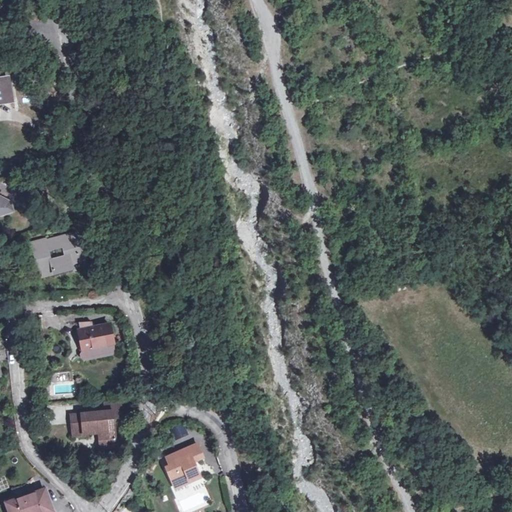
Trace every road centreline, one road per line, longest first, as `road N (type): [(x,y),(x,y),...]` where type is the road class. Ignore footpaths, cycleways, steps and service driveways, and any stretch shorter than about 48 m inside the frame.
road 1 (track): [(411,511),(375,434),(256,0)]
road 2 (residential): [(130,301),(30,307),(14,328),(21,432),(86,511)]
road 3 (residential): [(130,301),(54,0)]
road 4 (residential): [(152,400),(216,420),(229,445),(240,511)]
road 5 (residential): [(100,511),(141,440),(152,400)]
